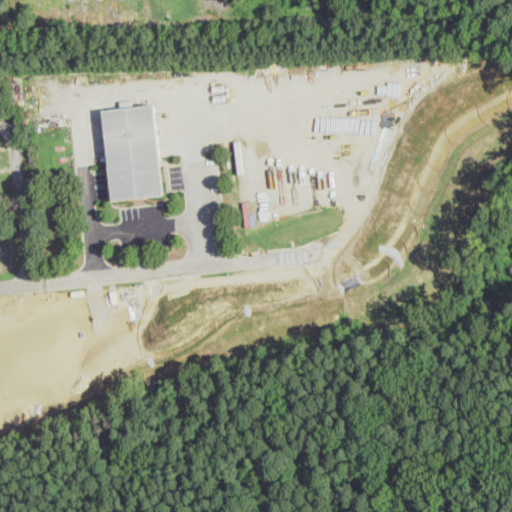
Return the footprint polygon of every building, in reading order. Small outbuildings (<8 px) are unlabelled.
[(156,102),(132,105),(131,98),(119,100),(120,107),(105,109),(114,199),(166,194),(156,102)] [(75,333),(70,316),(48,322),(53,339),(75,333)] [(33,320),(37,337),(51,334),(47,317),(33,320)] [(12,387),(5,361),(0,362),(0,384),(1,390),(12,387)] [(48,396),(63,392),(59,377),(44,381),(48,396)]
